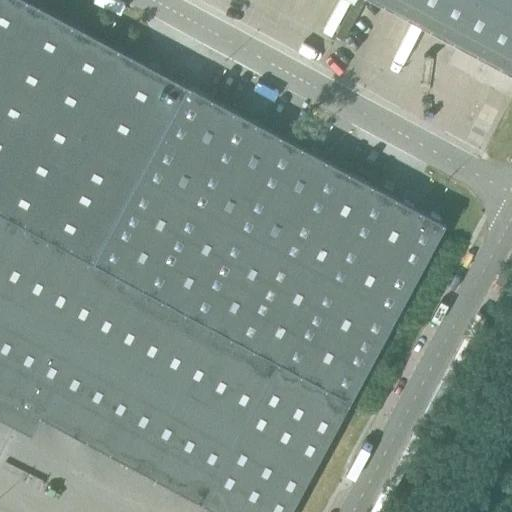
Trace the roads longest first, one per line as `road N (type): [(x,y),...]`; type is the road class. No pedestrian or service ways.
road 1 (unclassified): [(511,193),(153,0)]
road 2 (unclassified): [(352,511),(511,216)]
